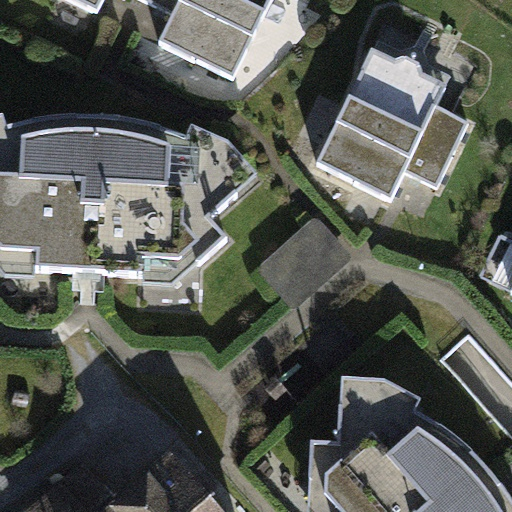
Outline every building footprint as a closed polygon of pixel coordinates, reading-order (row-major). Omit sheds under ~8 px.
[(71,0),(100,14),(106,0),(139,0),(147,4),(149,0),(71,0)] [(149,0),(147,4),(172,16),(159,43),(234,79),(272,0),(149,0)] [(395,62),(372,51),(318,164),(394,202),(406,174),(421,182),(438,190),(471,124),(440,110),(450,88),(424,76),(422,66),(408,57),(395,62)] [(0,271),(5,277),(35,277),(36,270),(87,273),(142,275),(141,286),(173,289),(229,237),(213,220),(263,179),(231,143),(193,126),(186,138),(167,131),(147,123),(126,119),(103,117),(78,115),(52,117),(28,122),(6,130),(3,116),(0,117),(0,271)] [(260,270),(260,273),(291,309),(295,310),(298,308),(352,261),(352,258),(351,255),(321,221),(317,219),(314,220),(261,267),(260,270)] [(339,444),(313,441),(308,511),(511,511),(511,501),(504,488),(491,469),(475,451),(456,434),(437,423),(418,413),(424,401),(386,382),(343,378),(339,444)] [(121,504),(111,511),(222,511),(173,457),(121,504)] [(56,485),(79,511),(111,511),(121,504),(84,463),(56,485)] [(250,511),(223,481),(214,489),(234,511),(250,511)] [(79,511),(56,485),(25,511),(79,511)]
